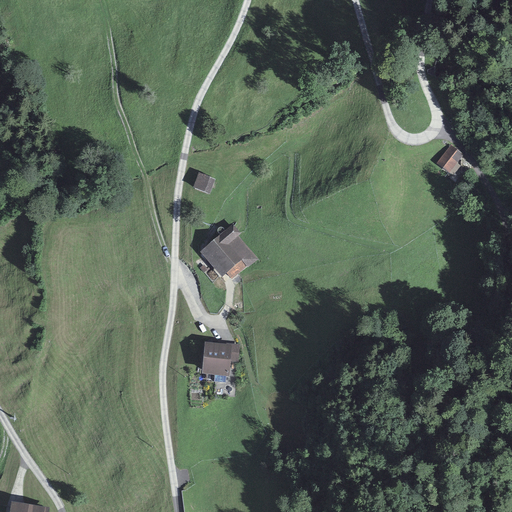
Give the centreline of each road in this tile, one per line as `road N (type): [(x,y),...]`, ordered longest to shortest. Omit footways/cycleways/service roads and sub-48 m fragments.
road 1 (track): [(437,130),(482,149),(509,259),(488,511)]
road 2 (track): [(176,264),(115,97),(102,0)]
